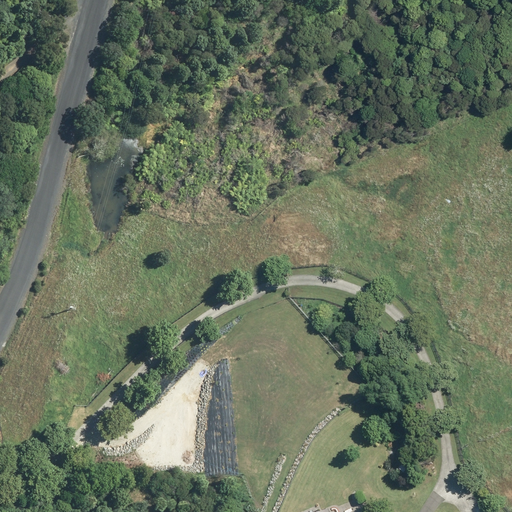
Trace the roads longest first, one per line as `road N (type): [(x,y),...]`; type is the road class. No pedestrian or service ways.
road 1 (unknown): [(0,486),(42,475),(69,456),(150,367),(207,323),(240,304),(304,287),(360,301),(389,322),(417,366),(436,420),(437,492)]
road 2 (unclassified): [(0,321),(37,230),(94,0)]
